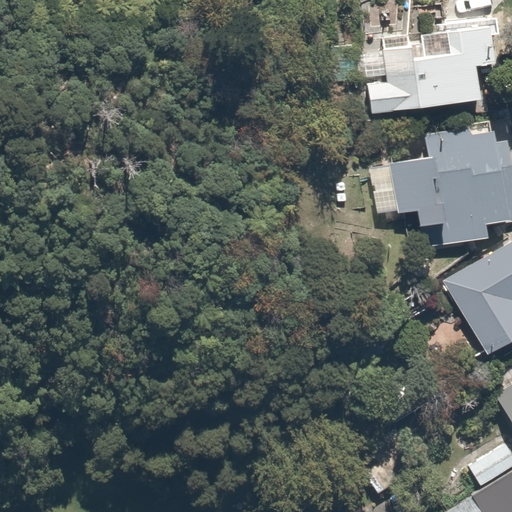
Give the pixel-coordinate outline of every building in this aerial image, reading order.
[(368,95),(370,119),(479,109),(476,81),(489,80),(485,35),(445,38),(448,65),(411,68),(408,42),(371,45),(375,94),(368,95)] [(418,166),(373,177),(376,219),(422,215),(430,255),(490,243),(488,231),(511,229),(511,208),(498,132),(415,147),(418,166)] [(511,248),(445,289),(487,356),(511,340),(511,248)] [(511,385),(493,395),(511,432),(511,385)] [(499,452),(463,475),(474,492),(510,469),(499,452)] [(378,462),(354,477),(371,504),(395,489),(378,462)] [(511,511),(511,481),(465,510),(466,511),(511,511)]
